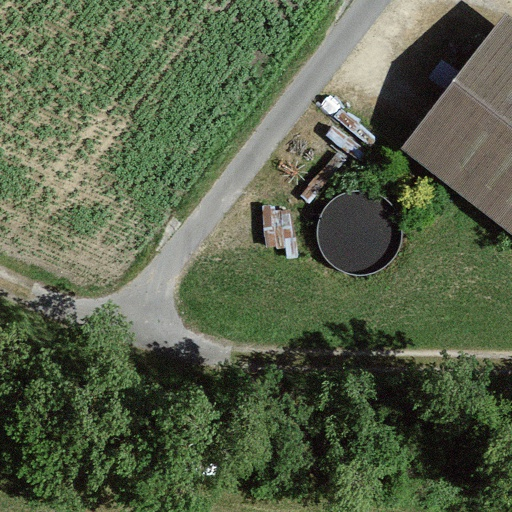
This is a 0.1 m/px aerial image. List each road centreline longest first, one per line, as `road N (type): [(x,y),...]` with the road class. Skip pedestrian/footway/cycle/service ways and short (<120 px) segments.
road 1 (track): [(0,277),(118,346),(198,362),(511,368)]
road 2 (track): [(386,0),(118,346)]
